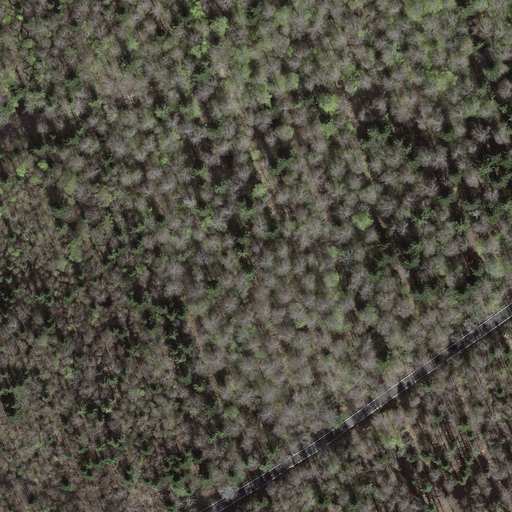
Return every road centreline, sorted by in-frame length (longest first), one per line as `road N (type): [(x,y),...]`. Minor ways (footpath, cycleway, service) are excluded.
road 1 (track): [(372,0),(244,64),(0,135)]
road 2 (tertiary): [(207,511),(511,308)]
